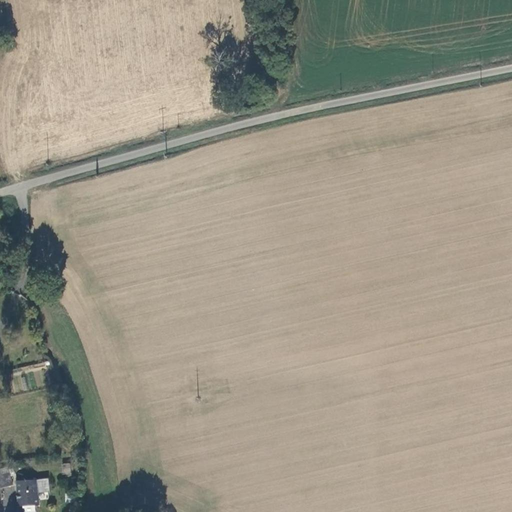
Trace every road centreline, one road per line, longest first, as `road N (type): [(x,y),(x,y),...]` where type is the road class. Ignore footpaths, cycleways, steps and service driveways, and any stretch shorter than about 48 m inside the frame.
road 1 (unclassified): [(511,67),(273,115),(0,192)]
road 2 (unknown): [(20,186),(29,251),(6,326)]
